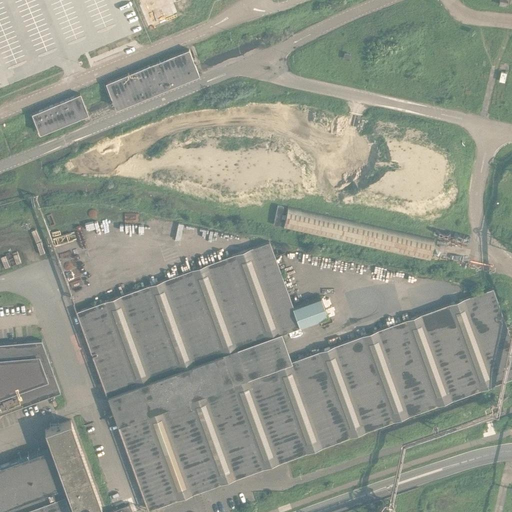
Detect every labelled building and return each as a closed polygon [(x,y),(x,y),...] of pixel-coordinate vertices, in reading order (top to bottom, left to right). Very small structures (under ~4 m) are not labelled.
[(105,82),(113,101),(115,106),(198,73),(195,66),(188,48),(105,82)] [(79,93),(30,114),(38,134),(49,129),(48,128),(87,111),(79,93)] [(277,205),(273,224),(279,225),(283,206),(277,205)] [(434,238),(408,233),(288,206),(283,228),(429,260),(434,238)] [(268,241),(76,310),(107,395),(148,508),(294,455),(511,376),(511,344),(492,288),(461,299),(290,361),(280,332),(327,315),(320,296),(292,307),(273,255),(277,253),(276,249),(272,251),(268,241)] [(32,340),(0,342),(0,413),(60,392),(41,339),(32,340)] [(0,511),(79,511),(84,510),(85,510),(90,508),(94,507),(100,504),(101,504),(100,503),(70,419),(61,422),(44,429),(44,430),(51,448),(47,449),(21,457),(10,462),(7,462),(0,464),(0,511)] [(131,511),(128,503),(105,511),(131,511)]
